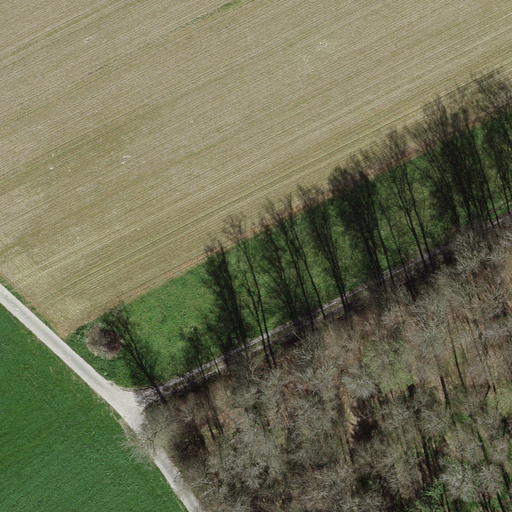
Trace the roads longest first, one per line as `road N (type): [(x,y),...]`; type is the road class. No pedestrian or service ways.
road 1 (track): [(123,407),(511,218)]
road 2 (track): [(0,291),(123,407),(203,511)]
